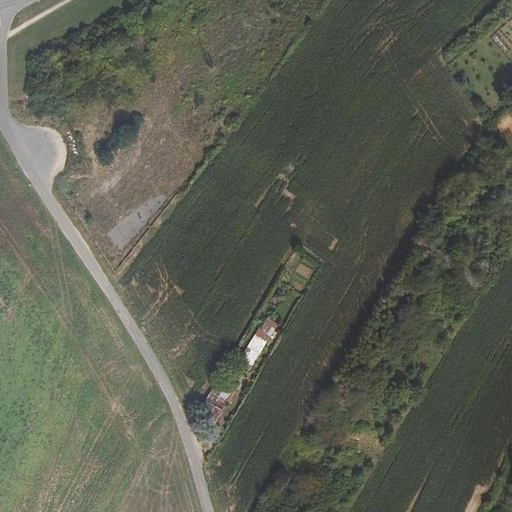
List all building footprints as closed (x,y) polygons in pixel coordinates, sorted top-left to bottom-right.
[(160,96),(150,86),(133,104),(144,113),(160,96)] [(196,127),(174,107),(160,121),(182,141),(196,127)] [(87,219),(64,183),(56,188),(79,225),(87,219)] [(64,253),(69,244),(57,238),(53,248),(64,253)] [(115,281),(122,272),(101,241),(93,246),(115,281)] [(269,318),(264,323),(271,335),(278,324),(269,318)] [(235,392),(216,380),(204,401),(199,411),(216,422),(227,403),(229,404),(235,392)]
